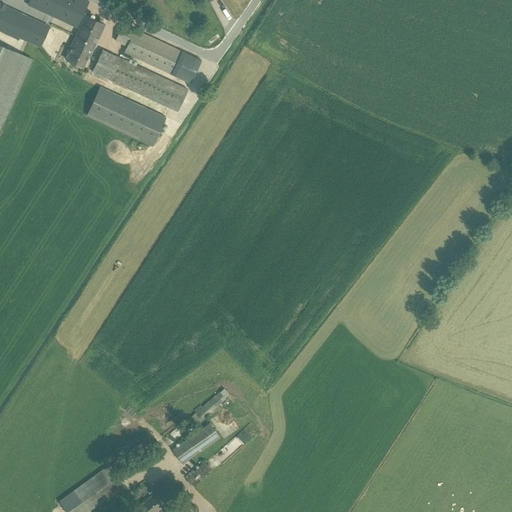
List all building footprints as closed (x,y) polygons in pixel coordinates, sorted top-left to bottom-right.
[(0,0),(0,30),(38,46),(48,23),(10,8),(13,2),(74,27),(79,14),(43,0),(25,0),(25,2),(18,0),(0,0)] [(69,52),(66,60),(83,68),(88,56),(90,57),(105,24),(84,15),(67,51),(69,52)] [(187,82),(197,59),(147,39),(146,41),(128,34),(119,54),(187,82)] [(113,35),(111,40),(121,44),(124,39),(113,35)] [(0,121),(24,55),(0,46),(0,121)] [(92,62),(88,72),(102,78),(106,68),(92,62)] [(150,145),(162,115),(94,88),(82,119),(150,145)] [(226,398),(220,391),(196,412),(202,419),(226,398)] [(221,415),(217,418),(222,425),(226,423),(221,415)] [(210,423),(174,449),(184,464),(221,438),(210,423)] [(249,434),(254,428),(247,423),(242,429),(249,434)] [(219,447),(228,456),(238,446),(229,438),(219,447)] [(220,448),(212,453),(218,461),(225,456),(220,448)] [(203,462),(186,479),(194,487),(212,470),(203,462)] [(109,465),(59,501),(66,511),(89,511),(125,487),(109,465)] [(142,478),(135,483),(138,488),(146,484),(142,478)] [(164,486),(137,506),(141,511),(156,511),(173,499),(164,486)]
